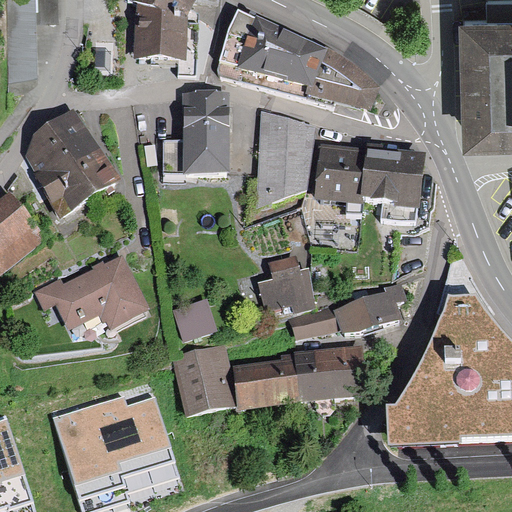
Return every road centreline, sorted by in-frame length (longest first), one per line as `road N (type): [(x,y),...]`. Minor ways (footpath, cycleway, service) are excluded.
road 1 (residential): [(439,136),(385,135),(206,87),(87,102),(52,96)]
road 2 (residential): [(467,208),(446,225),(419,325),(394,389),(359,441),(353,477)]
road 3 (tertiary): [(421,105),(379,58),(272,0)]
road 4 (residential): [(511,468),(353,477)]
road 5 (residential): [(353,477),(226,511)]
